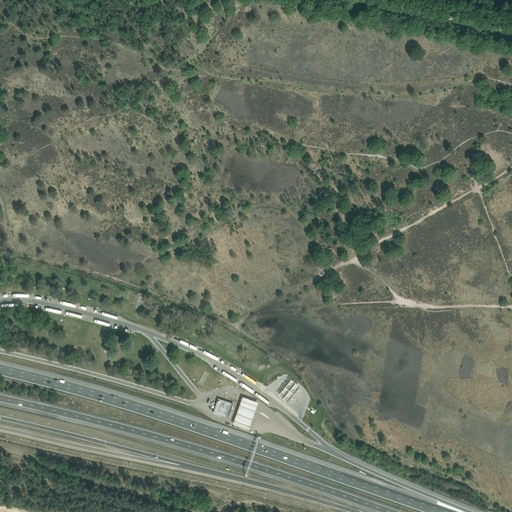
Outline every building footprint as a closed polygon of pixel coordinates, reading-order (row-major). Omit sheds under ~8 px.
[(217,359),(218,356),(206,350),(204,353),(217,359)] [(221,367),(219,370),(233,379),(235,376),(221,367)] [(240,374),(252,381),(254,378),(242,371),(240,374)] [(283,387),(277,395),(292,406),(298,398),(304,390),(290,379),(283,387)] [(255,409),(258,400),(243,395),(240,403),(235,415),(233,422),(248,428),(251,420),(255,409)] [(227,417),(227,418),(228,416),(229,415),(230,413),(231,412),(231,410),(232,408),(232,407),(232,405),(232,403),(218,398),(213,413),(227,417)]
